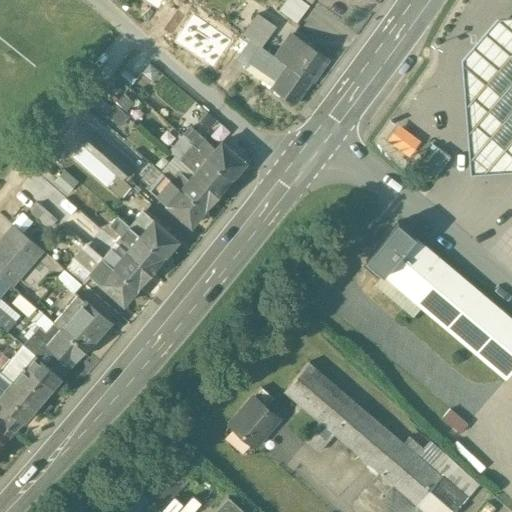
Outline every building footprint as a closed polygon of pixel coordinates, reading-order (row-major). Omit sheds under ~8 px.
[(289,0),(314,17),(323,6),(314,0),(289,0)] [(380,0),(355,0),(372,12),(380,0)] [(312,19),(294,6),(281,24),(299,37),(312,19)] [(277,41),(259,28),(246,47),(253,52),(264,60),(277,41)] [(467,75),(474,190),(511,187),(511,32),(504,34),(467,75)] [(245,48),(230,67),(238,73),(253,53),(245,48)] [(330,73),(294,48),(279,71),(314,95),(330,73)] [(253,53),(238,73),(249,81),(255,73),(264,61),(253,53)] [(221,60),(212,76),(222,81),(230,66),(221,60)] [(264,61),(255,73),(268,82),(269,82),(278,71),(264,61)] [(279,71),(278,71),(269,82),(268,82),(265,86),(278,95),(274,101),(298,117),(314,95),(279,71)] [(119,137),(134,116),(122,108),(112,121),(100,112),(95,120),(119,137)] [(406,170),(419,154),(396,135),(383,151),(406,170)] [(218,163),(195,143),(187,152),(234,193),(248,177),(224,156),(218,163)] [(133,184),(93,149),(84,159),(125,194),(133,184)] [(187,152),(185,150),(172,166),(177,171),(220,209),(234,193),(187,152)] [(84,159),(83,159),(74,170),(94,188),(104,177),(84,159)] [(440,162),(426,181),(439,191),(453,172),(440,162)] [(220,209),(177,171),(163,186),(207,225),(220,209)] [(133,202),(104,177),(94,188),(124,213),(133,202)] [(163,186),(154,178),(153,179),(154,179),(142,193),(152,202),(150,204),(193,241),(207,225),(163,186)] [(67,185),(56,196),(68,207),(78,195),(67,185)] [(64,222),(48,209),(41,217),(57,231),(63,224),(64,222)] [(58,234),(40,218),(32,227),(50,243),(58,234)] [(71,230),(63,224),(57,231),(64,237),(71,230)] [(131,241),(119,230),(110,240),(122,251),(116,257),(128,267),(128,266),(142,251),(130,241),(131,241)] [(181,255),(157,233),(151,240),(139,230),(131,241),(130,241),(142,251),(166,272),(181,255)] [(400,236),(368,275),(385,289),(385,290),(418,251),(417,251),(400,236)] [(43,264),(16,240),(0,258),(0,290),(12,300),(43,264)] [(511,330),(418,250),(417,251),(418,251),(385,290),(385,289),(385,290),(508,394),(511,389),(511,330)] [(166,272),(142,251),(128,266),(153,287),(166,272)] [(104,273),(92,262),(78,278),(92,291),(125,320),(140,303),(115,282),(105,273),(104,272),(104,273)] [(124,272),(113,263),(105,273),(115,282),(124,272)] [(153,287),(128,266),(128,267),(124,272),(115,282),(140,303),(153,287)] [(78,278),(74,274),(66,283),(85,299),(92,291),(78,278)] [(85,299),(66,283),(58,293),(76,309),(85,299)] [(111,337),(79,309),(55,337),(62,343),(86,364),(87,365),(111,337)] [(17,337),(0,322),(0,338),(9,346),(17,337)] [(86,364),(62,343),(49,358),(62,369),(51,382),(62,392),(86,364)] [(49,358),(39,349),(28,362),(38,371),(51,382),(62,369),(49,358)] [(38,371),(24,360),(1,388),(14,399),(38,420),(62,392),(51,382),(38,371)] [(438,486),(311,378),(287,406),(322,436),(306,455),(320,467),(336,449),(387,492),(381,498),(390,507),(387,510),(389,511),(468,511),(448,495),(449,494),(445,490),(444,491),(438,486)] [(0,415),(14,399),(1,388),(0,387),(0,415)] [(38,420),(14,399),(0,415),(0,434),(15,447),(38,420)] [(276,413),(264,403),(256,412),(268,422),(276,413)] [(268,422),(256,412),(232,440),(257,461),(281,433),(268,422)] [(449,421),(441,431),(459,446),(467,436),(449,421)] [(0,464),(15,447),(0,434),(0,464)] [(470,511),(481,500),(449,473),(438,486),(444,491),(445,490),(449,494),(448,495),(468,511),(470,511)] [(170,511),(188,495),(176,483),(146,511),(170,511)]
